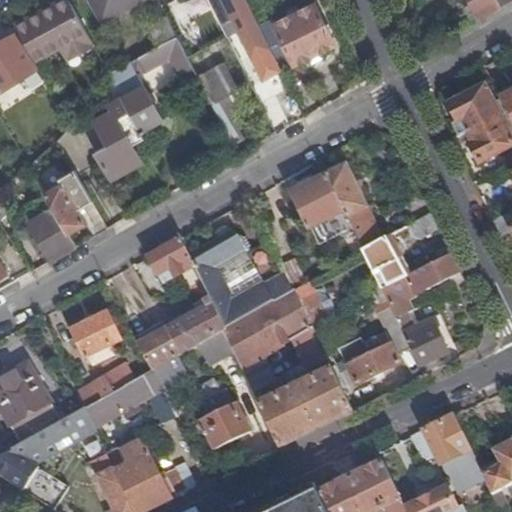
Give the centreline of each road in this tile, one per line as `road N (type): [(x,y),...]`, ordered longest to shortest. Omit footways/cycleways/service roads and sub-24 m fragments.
road 1 (residential): [(0,314),(403,89)]
road 2 (residential): [(511,360),(209,511)]
road 3 (residential): [(403,89),(511,315)]
road 4 (residential): [(511,27),(403,89)]
